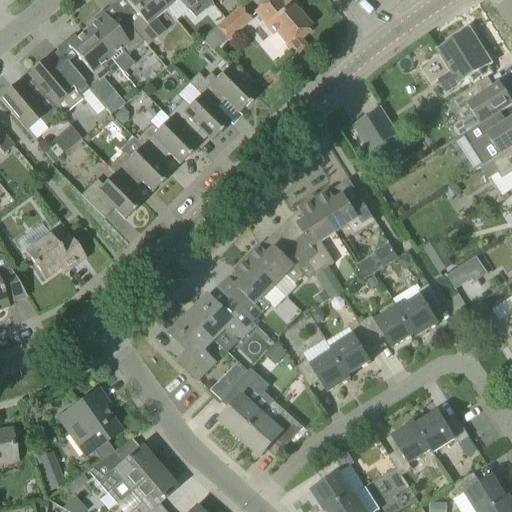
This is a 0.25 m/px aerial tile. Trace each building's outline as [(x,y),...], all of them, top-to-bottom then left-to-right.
[(130,27),(143,43),(147,47),(164,32),(154,20),(166,10),(158,0),(123,0),(140,19),(130,27)] [(158,0),(166,10),(178,0),(188,11),(194,18),(205,9),(212,4),(208,0),(158,0)] [(295,58),(307,47),(300,40),(310,32),(308,29),(311,26),(299,12),(301,10),(293,2),(286,8),(279,0),(268,0),(254,12),(266,26),(268,25),(286,47),(295,58)] [(240,8),(217,28),(224,37),(227,40),(251,20),(240,8)] [(134,65),(127,57),(143,43),(130,27),(127,24),(118,32),(103,13),(94,20),(96,23),(87,31),(110,59),(123,74),(134,65)] [(217,28),(208,35),(216,44),(224,37),(217,28)] [(447,92),(448,93),(492,65),(470,30),(437,51),(451,73),(438,82),(445,93),(447,92)] [(88,89),(89,88),(102,78),(106,74),(109,78),(119,70),(110,59),(87,31),(77,39),(74,36),(66,44),(78,58),(68,65),(88,89)] [(79,97),(88,89),(68,65),(62,57),(53,65),(47,59),(28,75),(42,92),(54,106),(55,106),(61,112),(63,115),(81,100),(79,97)] [(171,65),(165,71),(169,75),(175,69),(171,65)] [(188,84),(200,96),(201,96),(215,110),(225,100),(239,114),(257,97),(228,68),(216,80),(210,74),(204,80),(198,75),(188,84)] [(112,90),(102,78),(89,88),(100,100),(112,90)] [(494,117),(501,113),(511,105),(511,101),(511,99),(511,96),(507,88),(503,87),(501,84),(494,88),(488,78),(452,102),(459,113),(463,120),(456,124),(454,127),(453,129),(453,132),(454,134),(455,136),(458,138),(461,139),(465,136),(480,126),(494,117)] [(42,92),(33,100),(19,83),(0,99),(26,130),(39,120),(44,126),(61,112),(55,106),(54,106),(42,92)] [(201,96),(200,96),(189,108),(183,101),(167,117),(169,120),(169,119),(187,137),(197,128),(211,142),(229,124),(215,110),(201,96)] [(396,137),(396,136),(398,136),(381,109),(354,127),(370,153),(396,137)] [(511,119),(507,122),(500,127),(494,117),(480,126),(465,136),(484,166),(490,162),(500,156),(511,148),(511,119)] [(135,141),(142,147),(156,161),(166,152),(180,166),(198,148),(187,137),(169,119),(169,120),(157,131),(151,125),(135,141)] [(72,129),(63,137),(72,147),(81,140),(72,129)] [(0,152),(3,155),(13,147),(0,131),(0,152)] [(396,137),(370,153),(378,165),(404,149),(396,137)] [(108,169),(114,175),(114,174),(128,189),(138,179),(152,193),(170,176),(156,161),(142,147),(130,159),(124,153),(108,169)] [(511,148),(500,156),(490,162),(480,168),(488,180),(498,174),(502,180),(511,173),(511,148)] [(96,180),(81,196),(104,220),(114,210),(125,221),(143,203),(128,189),(114,174),(114,175),(102,186),(96,180)] [(462,193),(456,184),(443,192),(449,201),(462,193)] [(329,190),(315,200),(336,234),(348,226),(355,236),(376,223),(361,199),(351,205),(344,195),(336,201),(329,190)] [(336,234),(315,200),(299,209),(306,219),(297,225),(304,235),(295,244),(315,276),(334,263),(322,243),(336,234)] [(49,235),(25,253),(44,281),(65,266),(68,272),(86,259),(68,235),(56,244),(49,235)] [(436,241),(422,250),(425,254),(428,259),(442,249),(436,241)] [(259,246),(247,258),(275,287),(286,276),(295,285),(304,276),(309,280),(315,276),(295,244),(284,255),(275,247),(268,254),(259,246)] [(407,254),(396,261),(400,267),(408,269),(414,264),(407,254)] [(25,296),(9,269),(1,255),(0,255),(0,311),(9,308),(7,305),(16,302),(15,301),(25,296)] [(245,297),(236,305),(253,322),(271,305),(264,298),(275,287),(247,258),(234,271),(243,279),(235,287),(245,297)] [(358,266),(365,278),(376,271),(369,259),(358,266)] [(374,277),(367,282),(372,290),(379,285),(374,277)] [(344,292),(336,280),(323,288),(331,301),(344,292)] [(441,305),(426,281),(418,286),(393,302),(397,308),(397,309),(414,335),(415,338),(439,324),(431,312),(441,305)] [(319,308),(330,300),(324,291),(313,299),(319,308)] [(209,296),(190,315),(215,340),(226,329),(240,342),(256,325),(253,322),(236,305),(227,315),(209,296)] [(477,322),(491,313),(484,302),(470,311),(477,322)] [(391,349),(414,335),(397,309),(375,322),(371,317),(361,323),(374,344),(384,337),(391,349)] [(321,310),(312,316),(317,325),(327,319),(321,310)] [(498,348),(505,344),(511,354),(511,314),(500,322),(495,315),(482,323),(498,348)] [(198,381),(198,380),(216,362),(205,351),(215,340),(190,315),(170,335),(187,352),(178,361),(198,381)] [(333,352),(349,376),(371,362),(364,350),(374,344),(361,323),(358,325),(351,330),(350,330),(349,330),(354,339),(333,352)] [(275,365),(287,353),(279,341),(265,356),(275,365)] [(351,379),(349,376),(328,343),(327,344),(333,354),(311,367),(308,362),(297,368),(310,388),(320,382),(327,394),(351,379)] [(220,422),(240,440),(262,416),(252,407),(270,387),(250,370),(235,387),(222,402),(221,402),(230,410),(220,422)] [(225,377),(211,391),(222,402),(235,387),(225,377)] [(95,451),(107,442),(121,433),(103,407),(108,404),(99,391),(58,419),(71,437),(80,431),(87,441),(95,451)] [(303,429),(274,402),(262,416),(240,440),(260,458),(267,451),(276,459),(303,429)] [(417,426),(432,451),(434,454),(457,439),(460,444),(469,438),(457,418),(446,424),(439,412),(417,426)] [(432,451),(417,426),(415,423),(392,438),(399,450),(389,456),(401,476),(412,470),(409,465),(432,451)] [(0,463),(16,461),(11,431),(7,432),(7,430),(0,431),(0,463)] [(141,448),(120,467),(110,455),(87,472),(116,506),(131,493),(159,469),(141,448)] [(54,454),(38,458),(48,490),(63,485),(54,454)] [(324,511),(328,511),(355,496),(355,495),(363,490),(349,468),(354,464),(348,454),(317,473),(323,483),(311,491),(324,511)] [(129,511),(158,511),(155,508),(176,489),(159,469),(131,493),(140,503),(129,511)] [(477,511),(484,511),(506,499),(492,476),(480,484),(474,474),(453,487),(460,497),(466,494),(477,511)] [(83,475),(66,487),(71,493),(87,482),(83,475)] [(365,511),(355,496),(328,511),(365,511)] [(506,499),(484,511),(511,511),(511,502),(509,497),(506,499)]
